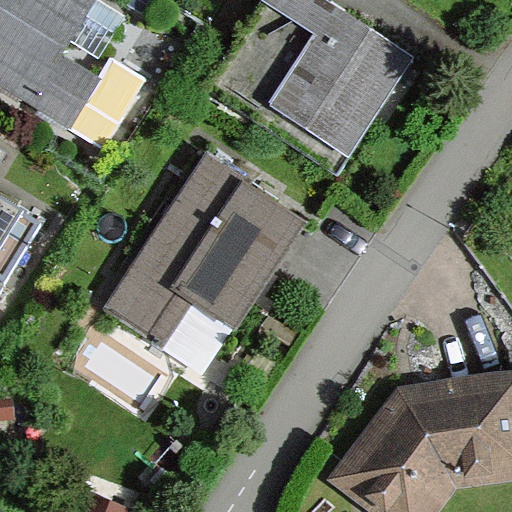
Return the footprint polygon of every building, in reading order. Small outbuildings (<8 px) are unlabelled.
[(90,2),(86,0),(0,0),(0,85),(66,126),(90,88),(52,65),(90,2)] [(261,105),(249,123),(333,179),(367,127),(357,121),(398,57),(310,0),(260,0),(212,73),(261,105)] [(150,68),(132,57),(124,71),(141,83),(150,68)] [(142,86),(116,71),(103,92),(129,108),(142,86)] [(174,297),(221,327),(289,224),(240,192),(245,186),(193,151),(161,200),(174,208),(104,313),(145,341),(174,297)] [(35,227),(0,205),(0,273),(4,276),(35,227)] [(392,410),(339,481),(379,511),(389,511),(409,487),(511,472),(511,392),(511,386),(422,398),(412,408),(410,406),(392,410)]
